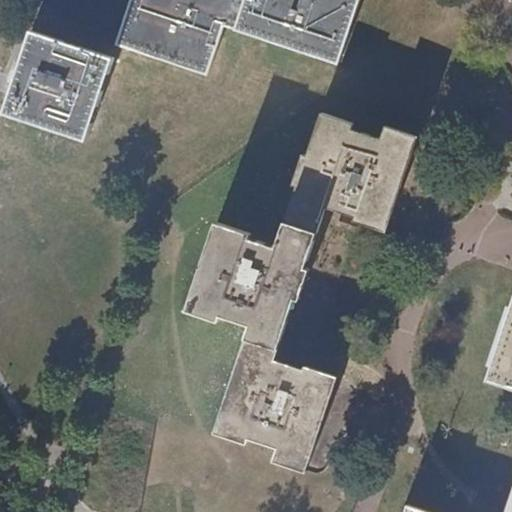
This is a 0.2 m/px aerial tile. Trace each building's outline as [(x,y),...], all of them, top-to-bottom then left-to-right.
[(237,0),(130,0),(114,49),(202,79),(219,29),(335,68),(357,0),(256,0),(254,6),(237,0)] [(110,64),(29,37),(16,76),(1,118),(82,146),(110,64)] [(286,222),(315,231),(323,203),(360,215),(358,220),(386,229),(395,202),(416,137),(387,127),(383,138),(354,129),(356,121),(322,110),(308,154),(303,152),(291,186),(298,188),(286,222)] [(251,324),(249,328),(282,340),(295,297),(302,299),(306,286),(310,272),(303,269),(315,231),(286,222),(279,245),(253,236),(255,229),(216,216),(186,312),(219,323),(221,315),(251,324)] [(511,389),(511,304),(486,381),(511,389)] [(249,328),(211,434),(247,447),(250,437),(279,447),(274,460),(306,471),(341,376),(316,368),(307,364),(305,371),(275,360),(282,340),(249,328)] [(511,511),(511,487),(503,511),(511,511)] [(404,511),(436,511),(408,503),(404,511)]
